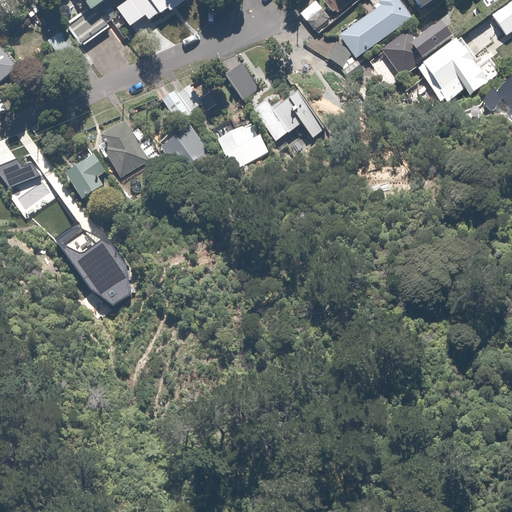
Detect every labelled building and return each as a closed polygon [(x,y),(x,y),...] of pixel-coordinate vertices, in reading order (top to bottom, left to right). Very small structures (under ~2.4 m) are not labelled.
[(80,0),(90,13),(107,0),(80,0)] [(123,0),(114,7),(129,29),(145,17),(149,23),(167,11),(169,15),(188,0),(123,0)] [(326,0),(325,2),(337,15),(354,0),(326,0)] [(381,6),(366,16),(383,41),(412,19),(398,0),(378,0),(377,1),(381,6)] [(411,0),(421,14),(438,0),(411,0)] [(0,2),(0,24),(10,16),(0,2)] [(316,2),(299,14),(315,32),(330,19),(316,2)] [(86,10),(64,26),(80,49),(108,27),(96,11),(89,15),(86,10)] [(366,16),(338,36),(355,59),(383,41),(366,16)] [(406,32),(381,51),(399,78),(423,60),(422,59),(451,38),(440,22),(417,39),(412,38),(406,32)] [(63,30),(45,43),(64,68),(83,55),(63,30)] [(421,65),(416,71),(439,102),(444,98),(447,103),(464,90),(470,96),(487,82),(454,41),(421,65)] [(324,59),(342,68),(351,52),(334,43),(324,59)] [(0,45),(0,88),(21,71),(0,45)] [(356,62),(342,72),(349,81),(364,71),(356,62)] [(52,81),(36,63),(16,81),(32,99),(52,81)] [(241,64),(225,77),(243,100),(259,89),(241,64)] [(511,74),(495,94),(488,91),(479,103),(493,113),(507,114),(511,110),(511,111),(511,74)] [(377,90),(370,83),(358,95),(365,102),(377,90)] [(178,94),(192,113),(204,105),(189,87),(178,94)] [(264,104),(250,114),(275,144),(301,126),(313,140),(325,131),(293,89),(267,107),(264,104)] [(174,92),(161,100),(178,126),(193,117),(174,92)] [(124,122),(100,136),(107,148),(104,151),(120,179),(149,162),(124,122)] [(230,123),(211,132),(233,171),(268,153),(250,125),(235,131),(230,123)] [(185,125),(156,144),(186,185),(217,163),(185,125)] [(34,139),(0,154),(0,181),(41,237),(61,261),(76,286),(103,303),(129,292),(131,262),(84,214),(34,139)] [(91,158),(63,175),(81,201),(101,188),(96,180),(103,176),(91,158)] [(1,193),(0,193),(0,229),(4,235),(0,240),(12,254),(22,245),(48,273),(57,265),(51,254),(1,193)]
